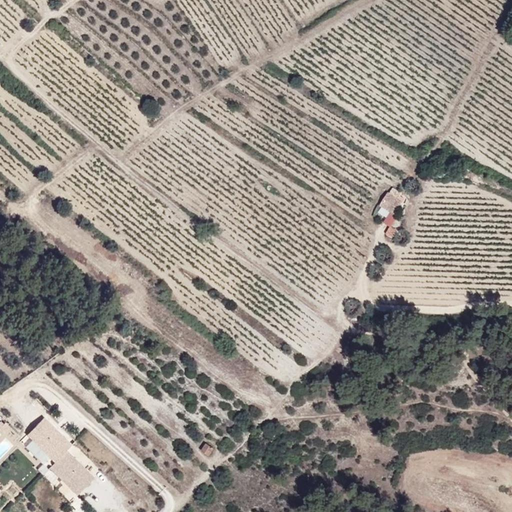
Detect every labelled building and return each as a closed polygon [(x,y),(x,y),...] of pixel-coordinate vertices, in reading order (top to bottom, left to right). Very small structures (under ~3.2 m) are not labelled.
[(389,224),(403,203),(389,192),(375,214),(389,224)] [(394,239),(398,229),(389,225),(385,235),(394,239)] [(30,440),(54,463),(65,452),(70,447),(42,419),(36,426),(39,430),(30,440)] [(0,427),(0,434),(1,436),(9,427),(5,423),(0,427)] [(36,426),(26,436),(30,440),(39,430),(36,426)] [(216,446),(220,439),(213,432),(208,441),(216,446)] [(200,452),(209,457),(214,448),(205,443),(200,452)] [(65,452),(54,463),(48,469),(72,493),(82,483),(86,486),(93,480),(65,452)] [(82,483),(72,493),(76,496),(86,486),(82,483)]
